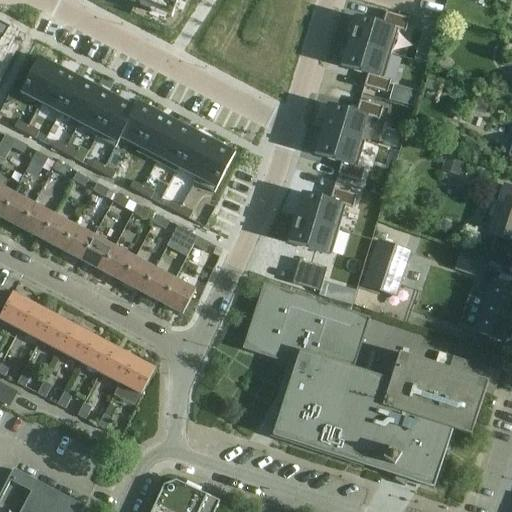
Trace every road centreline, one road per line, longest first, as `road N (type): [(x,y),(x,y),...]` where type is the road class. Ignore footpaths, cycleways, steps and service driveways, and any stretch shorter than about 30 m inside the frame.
road 1 (residential): [(42,0),(289,127)]
road 2 (residential): [(289,127),(261,208),(190,353)]
road 3 (residential): [(190,353),(0,252)]
road 4 (unclassified): [(172,449),(351,511)]
road 5 (residential): [(327,0),(289,127)]
